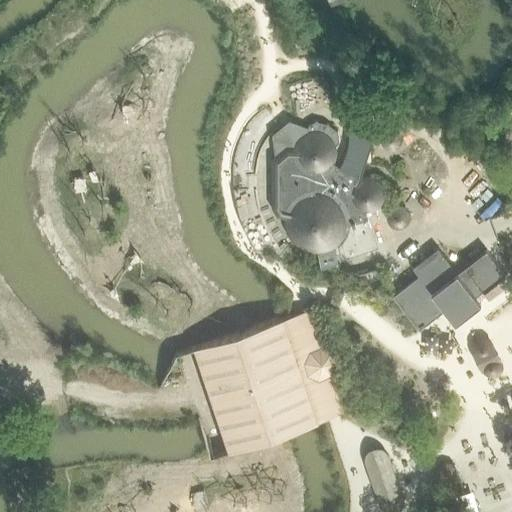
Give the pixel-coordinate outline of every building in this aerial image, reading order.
[(347,3),(346,0),(326,0),(330,9),(347,3)] [(276,153),(272,158),(273,207),(279,215),(285,216),(285,222),(287,228),(289,233),(292,238),(296,242),(300,245),(307,248),(312,249),(317,249),(318,249),(321,262),(338,259),(333,244),(341,242),(345,256),(379,245),(366,207),(380,201),(384,195),(384,190),(383,185),(381,181),(378,177),(368,171),(362,170),(359,171),(356,174),(354,172),(352,171),(351,171),(349,171),(346,171),(335,161),(336,155),(337,146),(337,144),(339,137),(336,127),(326,122),(316,120),(309,126),(307,129),(303,130),(301,126),(284,127),(276,136),(276,153)] [(352,122),(349,124),(347,128),(346,132),(347,136),(349,140),(352,143),(356,144),(360,144),(364,143),(368,140),(370,137),(371,132),(370,128),(368,125),(365,122),(361,120),(357,120),(352,122)] [(401,129),(397,126),(393,125),(389,125),(385,126),(381,129),(379,133),(378,137),(379,142),(381,145),(385,148),(389,150),(393,150),(397,148),(401,145),(403,142),(404,137),(403,133),(401,129)] [(488,139),(485,136),(481,135),(478,135),(474,137),(472,139),(470,142),(469,146),(470,149),(472,152),(475,155),(478,156),(482,156),(485,154),(488,152),(490,149),(490,145),(490,142),(488,139)] [(410,215),(409,211),(407,207),(404,205),(400,204),(395,204),(391,205),(388,208),(386,212),(386,216),(387,220),(389,224),(392,226),(396,228),(401,228),(405,226),(408,223),(410,219),(410,215)] [(419,273),(393,293),(419,327),(445,307),(451,316),(455,322),(481,302),(477,296),(506,274),(486,248),(457,270),(438,245),(412,265),(419,273)] [(194,346),(229,449),(287,430),(317,420),(327,416),(335,414),(345,410),(332,373),(338,362),(333,350),(322,344),(310,308),(304,310),(294,313),(286,316),(264,323),(194,346)] [(481,375),(503,365),(492,340),(469,350),(481,375)]
